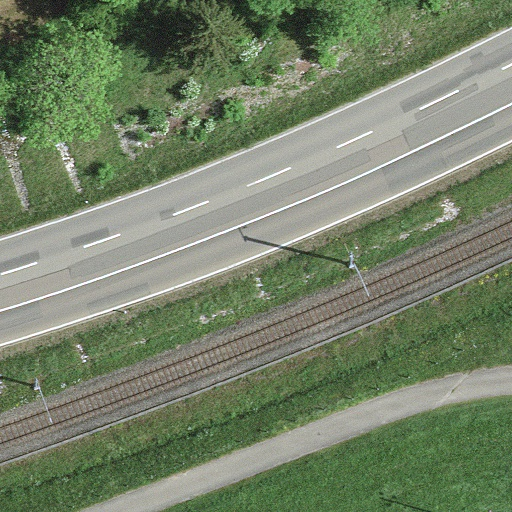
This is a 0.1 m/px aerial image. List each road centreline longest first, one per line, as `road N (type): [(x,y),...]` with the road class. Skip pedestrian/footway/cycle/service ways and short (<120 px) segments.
road 1 (primary): [(511,85),(281,195),(0,295)]
road 2 (unclassified): [(511,389),(471,389),(94,511)]
